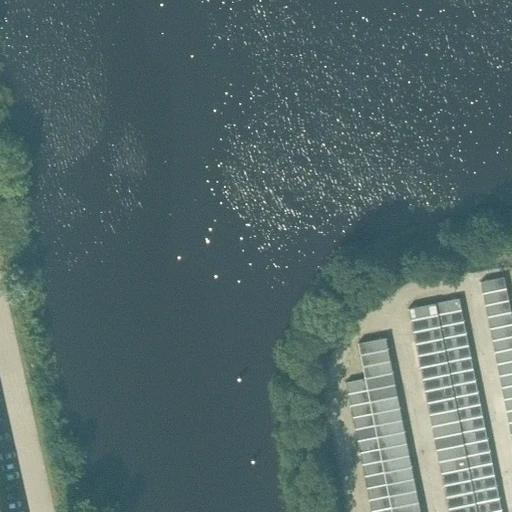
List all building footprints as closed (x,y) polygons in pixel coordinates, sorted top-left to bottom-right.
[(481,281),(483,293),(506,288),(504,276),(481,281)] [(483,293),(485,305),(509,300),(506,288),(483,293)] [(438,314),(462,309),(460,297),(436,302),(438,314)] [(485,305),(488,316),(511,312),(509,300),(485,305)] [(408,307),(411,320),(438,314),(436,302),(408,307)] [(462,309),(438,314),(441,326),(464,321),(462,309)] [(511,323),(511,316),(511,312),(488,316),(490,328),(511,323)] [(441,326),(438,314),(411,320),(413,331),(441,326)] [(441,326),(443,338),(467,333),(464,321),(441,326)] [(511,323),(490,328),(492,340),(511,336),(511,323)] [(443,338),(441,326),(413,331),(415,343),(443,338)] [(467,333),(443,338),(445,349),(469,345),(467,333)] [(495,352),(511,348),(511,336),(492,340),(495,352)] [(358,342),(361,354),(388,348),(386,337),(358,342)] [(415,343),(418,355),(445,349),(443,338),(415,343)] [(448,361),(471,356),(469,345),(445,349),(448,361)] [(388,348),(361,354),(363,366),(390,360),(388,348)] [(497,363),(511,360),(511,348),(495,352),(497,363)] [(448,361),(445,349),(418,355),(420,367),(448,361)] [(471,356),(448,361),(450,373),(474,368),(471,356)] [(393,372),(390,360),(363,366),(365,377),(393,372)] [(511,360),(497,363),(499,375),(511,372),(511,360)] [(448,361),(420,367),(422,378),(450,373),(448,361)] [(452,385),(476,380),(474,368),(450,373),(452,385)] [(365,377),(368,389),(395,384),(393,372),(365,377)] [(511,384),(511,372),(499,375),(502,387),(511,384)] [(422,378),(425,390),(452,385),(450,373),(422,378)] [(368,389),(365,377),(346,382),(348,393),(368,389)] [(476,380),(452,385),(455,396),(478,392),(476,380)] [(395,384),(368,389),(370,401),(398,395),(395,384)] [(511,384),(502,387),(504,399),(511,397),(511,384)] [(452,385),(425,390),(427,402),(455,396),(452,385)] [(370,401),(368,389),(348,393),(351,405),(370,401)] [(455,396),(457,408),(481,404),(478,392),(455,396)] [(370,401),(372,413),(400,407),(398,395),(370,401)] [(430,414),(457,408),(455,396),(427,402),(430,414)] [(351,405),(353,417),(372,413),(370,401),(351,405)] [(459,420),(483,415),(481,404),(457,408),(459,420)] [(400,407),(372,413),(375,424),(402,419),(400,407)] [(457,408),(430,414),(432,425),(459,420),(457,408)] [(353,417),(355,428),(375,424),(372,413),(353,417)] [(483,415),(459,420),(462,432),(485,427),(483,415)] [(375,424),(377,436),(405,431),(402,419),(375,424)] [(434,437),(462,432),(459,420),(432,425),(434,437)] [(377,436),(375,424),(355,428),(358,440),(377,436)] [(464,443),(488,439),(485,427),(462,432),(464,443)] [(405,431),(377,436),(379,448),(407,443),(405,431)] [(462,432),(434,437),(437,449),(464,443),(462,432)] [(379,448),(377,436),(358,440),(360,452),(379,448)] [(464,443),(466,455),(490,451),(488,439),(464,443)] [(407,443),(379,448),(382,460),(409,454),(407,443)] [(464,443),(437,449),(439,461),(466,455),(464,443)] [(382,460),(379,448),(360,452),(362,464),(382,460)] [(492,462),(490,451),(466,455),(469,467),(492,462)] [(409,454),(382,460),(384,472),(412,466),(409,454)] [(466,455),(439,461),(441,473),(469,467),(466,455)] [(365,475),(384,472),(382,460),(362,464),(365,475)] [(469,467),(471,479),(495,474),(492,462),(469,467)] [(386,483),(414,478),(412,466),(384,472),(386,483)] [(441,473),(444,484),(471,479),(469,467),(441,473)] [(365,475),(367,487),(386,483),(384,472),(365,475)] [(495,474),(471,479),(473,490),(497,486),(495,474)] [(414,478),(386,483),(389,495),(416,490),(414,478)] [(446,496),(473,490),(471,479),(444,484),(446,496)] [(386,483),(367,487),(369,499),(389,495),(386,483)] [(497,486),(473,490),(476,503),(499,498),(497,486)] [(419,501),(416,490),(389,495),(391,507),(419,501)] [(448,508),(476,503),(473,490),(446,496),(448,508)] [(391,507),(389,495),(369,499),(372,511),(391,507)] [(499,498),(476,503),(477,511),(489,511),(502,510),(499,498)] [(420,511),(419,501),(391,507),(392,511),(420,511)] [(449,511),(477,511),(476,503),(448,508),(449,511)]
